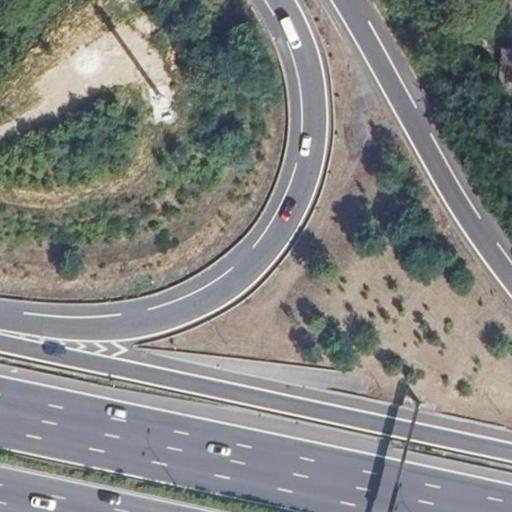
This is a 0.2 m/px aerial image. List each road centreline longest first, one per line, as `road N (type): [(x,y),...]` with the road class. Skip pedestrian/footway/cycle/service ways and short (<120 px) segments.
road 1 (motorway): [(279,0),(302,33),(318,133),(291,228),(205,304),(133,325),(0,322)]
road 2 (motorway): [(511,445),(0,338)]
road 3 (motorway): [(451,511),(0,414)]
road 4 (motorway): [(511,281),(458,205),(342,0)]
